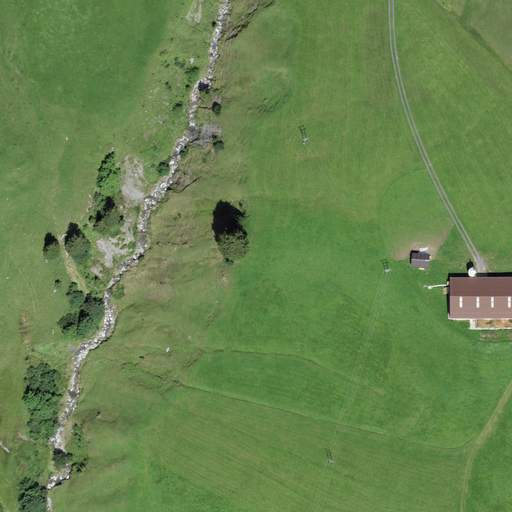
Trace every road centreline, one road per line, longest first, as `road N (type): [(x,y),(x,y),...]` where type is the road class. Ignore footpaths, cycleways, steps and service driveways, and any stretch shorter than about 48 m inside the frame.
road 1 (track): [(391,0),(392,46),(414,132),(484,275)]
road 2 (track): [(511,385),(477,441),(462,511)]
